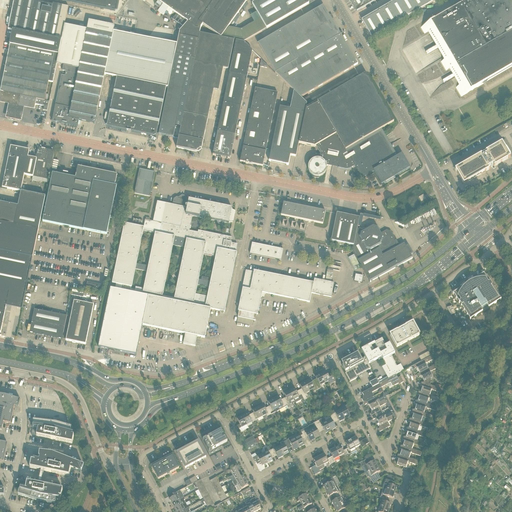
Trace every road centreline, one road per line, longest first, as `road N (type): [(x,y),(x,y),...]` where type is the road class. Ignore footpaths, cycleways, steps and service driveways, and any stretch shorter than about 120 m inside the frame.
road 1 (unclassified): [(0,125),(354,197),(388,194),(434,170)]
road 2 (secondary): [(172,399),(334,330),(418,282),(479,234)]
road 3 (secondary): [(472,226),(421,267),(303,335),(169,387)]
road 4 (tertiary): [(434,170),(334,0)]
road 5 (residential): [(330,355),(493,249)]
road 6 (unclassified): [(0,366),(66,384),(79,396),(103,457),(115,464)]
road 7 (residential): [(164,511),(140,459),(220,414)]
road 8 (unknown): [(109,239),(48,226),(41,238),(106,253)]
road 9 (residential): [(220,414),(330,355)]
